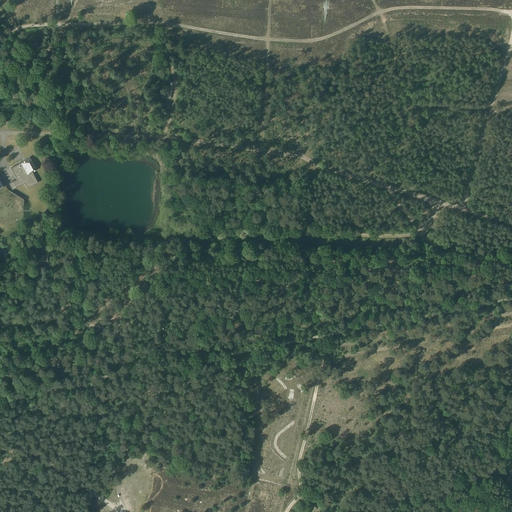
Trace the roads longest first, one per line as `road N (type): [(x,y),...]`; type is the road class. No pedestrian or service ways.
road 1 (track): [(0,324),(50,318),(97,326),(132,351),(221,345),(307,322),(309,283),(332,261),(511,260)]
road 2 (track): [(0,39),(21,26),(118,22),(316,40),(391,8),(511,14)]
road 3 (track): [(284,511),(299,486),(326,361),(511,323)]
road 4 (track): [(424,224),(413,234),(155,228)]
road 5 (track): [(372,0),(412,105),(511,109)]
road 6 (track): [(511,28),(460,209),(447,205)]
road 7 (track): [(271,0),(260,149)]
road 8 (track): [(56,0),(65,134)]
road 9 (track): [(102,500),(0,435)]
